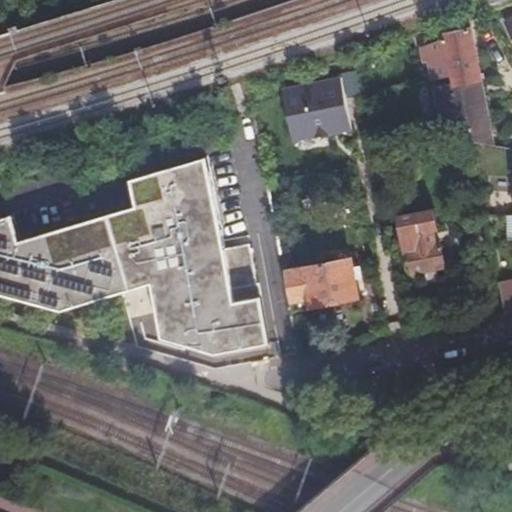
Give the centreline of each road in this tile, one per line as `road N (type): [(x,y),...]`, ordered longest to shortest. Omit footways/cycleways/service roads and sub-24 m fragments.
road 1 (residential): [(511,333),(263,392)]
road 2 (tertiary): [(511,409),(429,439),(340,511)]
